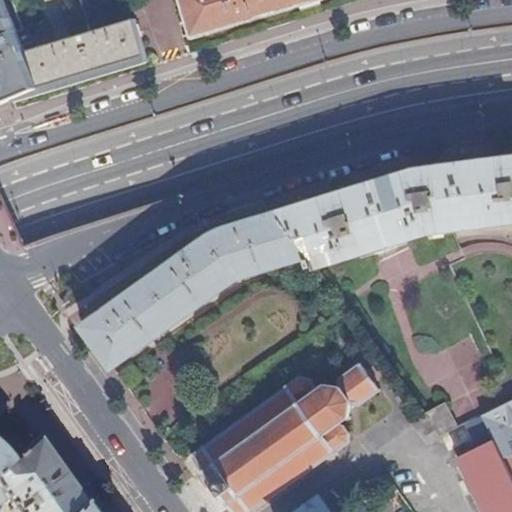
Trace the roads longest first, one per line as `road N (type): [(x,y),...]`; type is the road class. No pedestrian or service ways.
road 1 (tertiary): [(4,294),(98,239),(383,145),(511,124)]
road 2 (primary): [(511,43),(359,71),(0,189)]
road 3 (primary): [(0,220),(364,102),(511,74)]
road 4 (tertiary): [(511,15),(407,29),(0,148)]
road 5 (primary): [(4,294),(148,511)]
